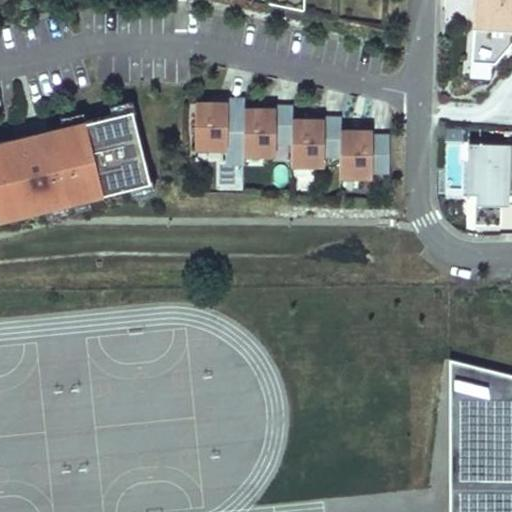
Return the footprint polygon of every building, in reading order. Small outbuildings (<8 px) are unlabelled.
[(495,62),(511,41),(511,0),(475,0),(475,15),(479,15),(478,24),(474,24),(472,60),(495,62)] [(245,148),(245,104),(245,97),(245,94),(228,94),(229,98),(211,97),(198,97),(197,141),(228,142),(228,156),(245,156),(245,148)] [(293,136),(293,114),(293,104),(293,102),(276,101),(275,104),(245,104),(245,148),(275,149),(275,136),(293,136)] [(151,181),(133,107),(49,127),(38,130),(35,118),(15,124),(17,135),(0,139),(0,214),(1,218),(151,181)] [(341,150),(341,125),(342,118),(342,115),(324,116),(324,114),(305,114),(293,114),(293,136),(293,158),(323,158),(324,149),(341,150)] [(49,127),(47,116),(35,118),(38,130),(49,127)] [(390,164),(390,131),(372,130),(373,125),(341,125),(341,150),(341,169),(372,169),(372,164),(390,164)] [(511,140),(471,139),(468,189),(477,189),(477,199),(511,200),(511,140)] [(511,511),(511,371),(451,357),(451,484),(457,484),(457,377),(487,383),(505,502),(496,502),(495,511),(511,511)] [(450,511),(495,511),(496,502),(505,502),(487,383),(457,377),(457,484),(451,484),(450,511)]
